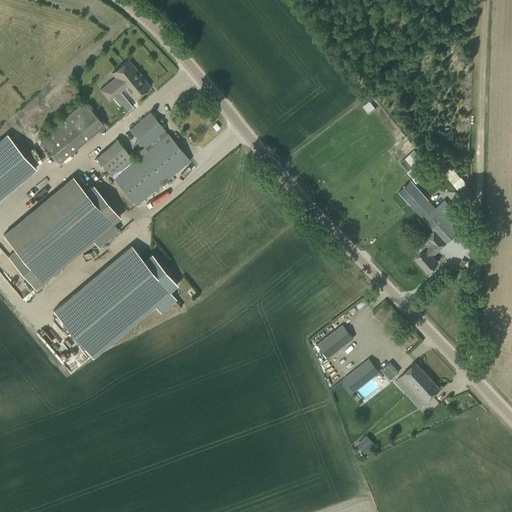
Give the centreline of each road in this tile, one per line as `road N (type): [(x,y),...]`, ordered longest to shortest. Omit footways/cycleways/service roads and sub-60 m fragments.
road 1 (tertiary): [(511,418),(120,0)]
road 2 (track): [(486,0),(477,383)]
